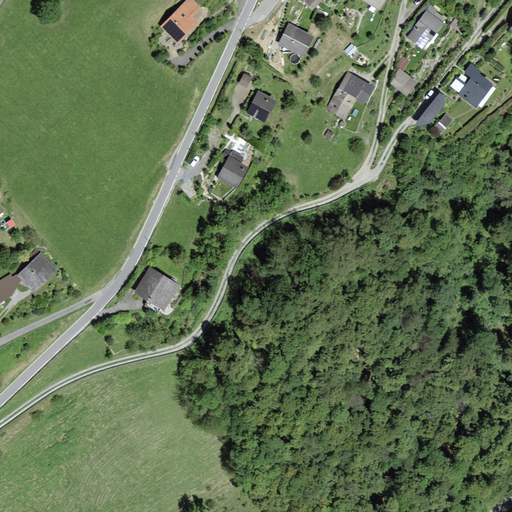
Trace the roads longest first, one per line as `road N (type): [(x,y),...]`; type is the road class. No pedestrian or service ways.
road 1 (unclassified): [(504,0),(379,168),(249,237),(195,337),(61,382),(0,424)]
road 2 (tertiary): [(109,295),(252,0)]
road 3 (track): [(352,184),(375,144),(404,0)]
road 4 (tertiary): [(0,399),(109,295)]
road 5 (residential): [(109,295),(0,343)]
